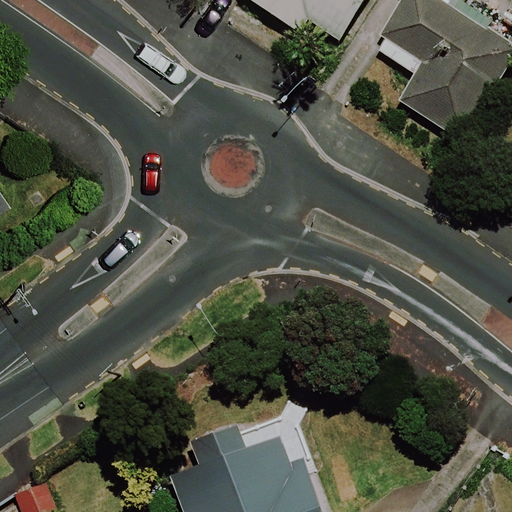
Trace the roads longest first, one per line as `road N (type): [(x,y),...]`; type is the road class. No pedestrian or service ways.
road 1 (secondary): [(511,335),(385,248),(312,217),(286,192)]
road 2 (secondary): [(0,380),(200,214)]
road 3 (secondary): [(192,125),(14,0)]
road 4 (secondary): [(192,125),(232,108),(273,124),(292,168),(286,192)]
